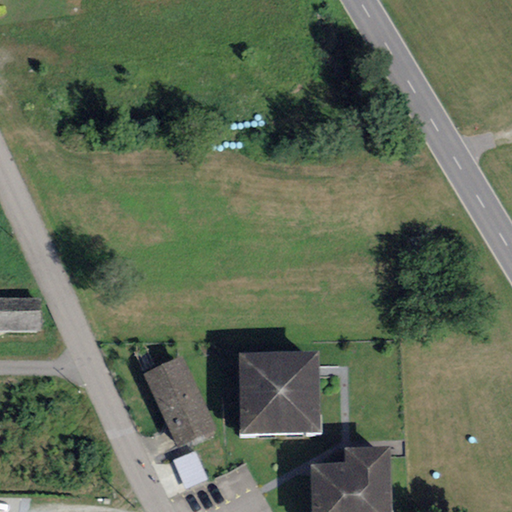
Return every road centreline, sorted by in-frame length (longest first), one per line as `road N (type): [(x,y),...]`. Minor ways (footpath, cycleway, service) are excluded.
road 1 (tertiary): [(0,164),(161,511)]
road 2 (secondary): [(511,257),(356,0)]
